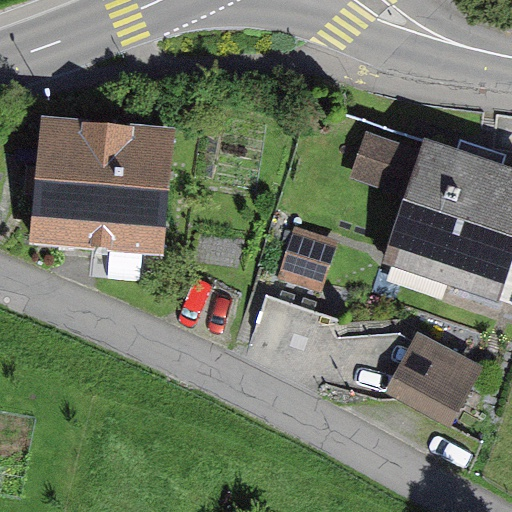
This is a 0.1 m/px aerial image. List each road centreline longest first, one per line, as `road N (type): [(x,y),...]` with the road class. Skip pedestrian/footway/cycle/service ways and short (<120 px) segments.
road 1 (unclassified): [(474,511),(311,420),(0,278)]
road 2 (secondary): [(160,0),(0,62)]
road 3 (tertiary): [(369,0),(436,36),(511,57)]
